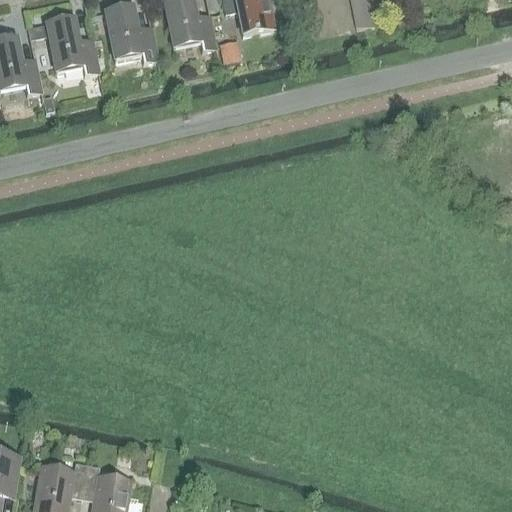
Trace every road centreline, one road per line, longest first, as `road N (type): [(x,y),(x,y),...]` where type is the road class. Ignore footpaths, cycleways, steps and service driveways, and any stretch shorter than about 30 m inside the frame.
road 1 (tertiary): [(0,169),(511,51)]
road 2 (track): [(166,473),(296,511)]
